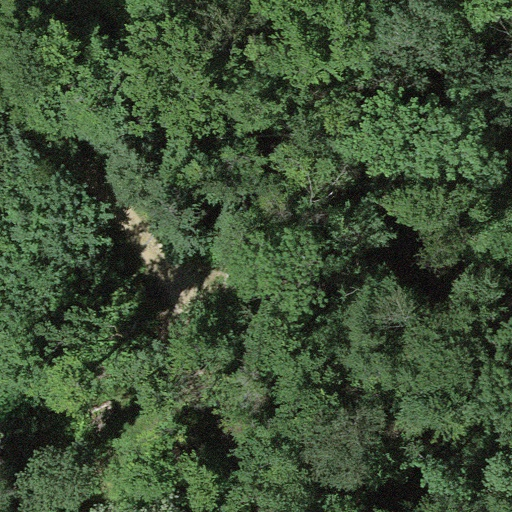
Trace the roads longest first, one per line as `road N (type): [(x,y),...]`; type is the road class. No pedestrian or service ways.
road 1 (track): [(186,511),(171,423),(174,371),(182,319),(205,290),(233,263),(363,223),(511,108)]
road 2 (track): [(0,100),(128,213),(217,395),(317,511)]
